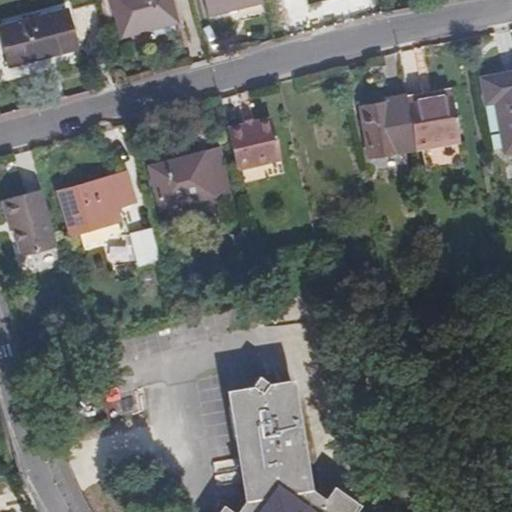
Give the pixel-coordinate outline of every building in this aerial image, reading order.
[(106,25),(115,23),(108,0),(99,0),(106,25)] [(119,38),(140,32),(131,0),(108,0),(115,23),(119,38)] [(131,0),(140,32),(174,23),(168,0),(131,0)] [(203,0),(208,15),(263,2),(261,0),(203,0)] [(0,35),(10,69),(75,50),(63,11),(0,29),(0,35)] [(503,149),(511,146),(511,71),(479,77),(484,101),(494,99),(503,149)] [(449,94),(448,88),(422,93),(423,99),(449,94)] [(403,96),(412,150),(458,142),(449,94),(423,99),(422,93),(403,96)] [(403,96),(402,95),(379,99),(381,105),(357,109),(366,158),(412,150),(403,96)] [(271,120),(227,130),(236,170),(280,160),(271,120)] [(216,204),(230,200),(218,152),(148,169),(158,210),(211,197),(213,204),(216,204)] [(132,208),(125,176),(61,190),(66,215),(76,212),(81,235),(116,227),(112,212),(132,208)] [(59,245),(43,187),(4,196),(8,216),(14,215),(16,228),(22,253),(59,245)] [(234,216),(230,200),(216,204),(220,219),(234,216)] [(14,215),(8,216),(11,229),(16,228),(14,215)] [(137,269),(160,264),(151,229),(128,234),(137,269)] [(340,511),(348,503),(326,490),(318,501),(316,500),(298,489),(286,433),(291,432),(284,400),(259,405),(256,389),(244,382),(235,394),(239,410),(215,415),(221,447),(226,446),(239,507),(235,511),(340,511)] [(62,406),(79,402),(76,389),(58,393),(62,406)] [(59,411),(47,415),(52,431),(63,428),(59,411)]
